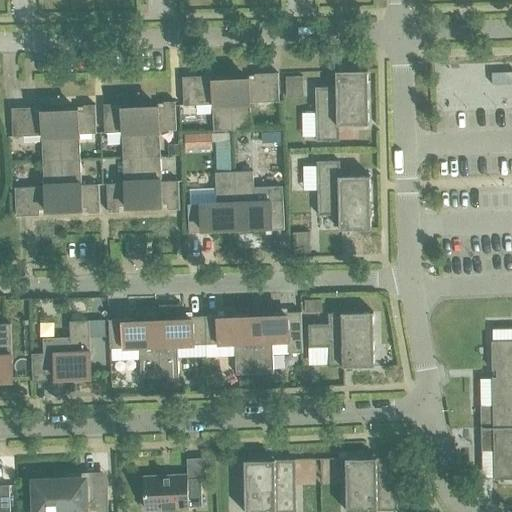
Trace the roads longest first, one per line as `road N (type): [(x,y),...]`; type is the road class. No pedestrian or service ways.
road 1 (residential): [(432,402),(0,427)]
road 2 (residential): [(6,285),(411,276)]
road 3 (residential): [(0,41),(400,31)]
road 4 (residential): [(400,31),(411,276)]
road 5 (residential): [(411,276),(432,402)]
